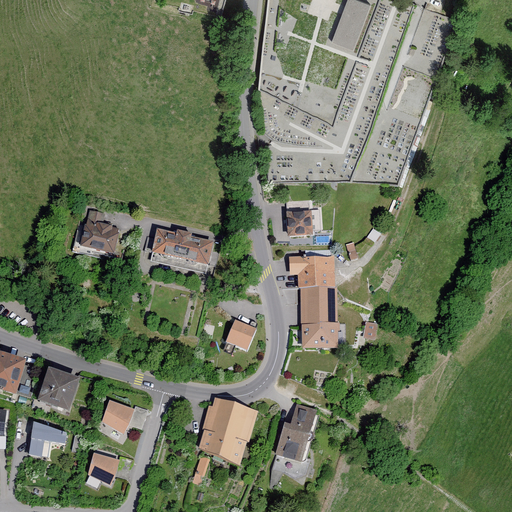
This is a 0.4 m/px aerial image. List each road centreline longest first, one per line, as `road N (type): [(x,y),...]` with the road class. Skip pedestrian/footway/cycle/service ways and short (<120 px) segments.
road 1 (residential): [(251,0),(244,144),(278,326),(276,358),(267,379),(247,394),(165,386)]
road 2 (residential): [(165,386),(0,335)]
road 3 (residential): [(165,386),(128,511)]
